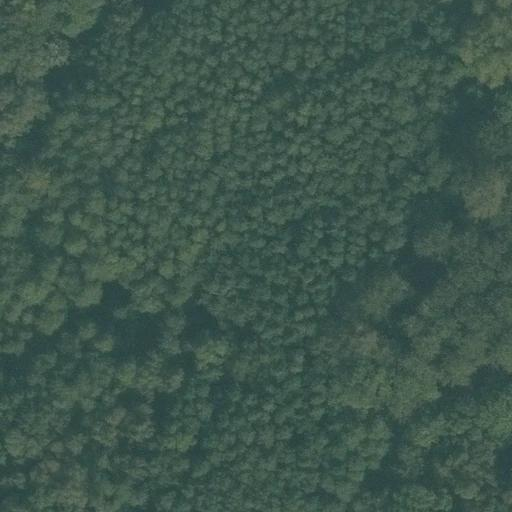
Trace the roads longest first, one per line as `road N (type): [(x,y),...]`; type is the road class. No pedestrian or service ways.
road 1 (track): [(0,85),(125,0),(416,0),(511,134)]
road 2 (track): [(511,398),(0,297)]
